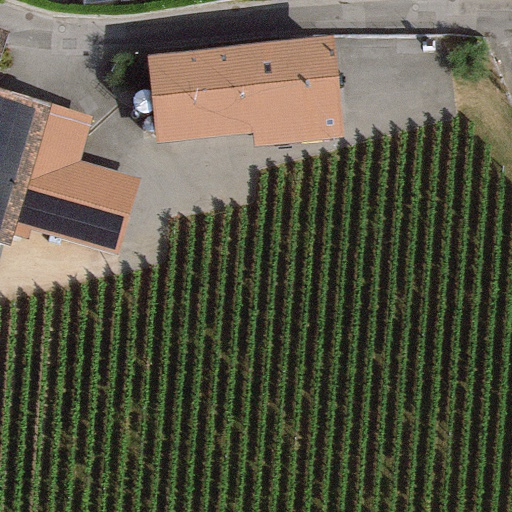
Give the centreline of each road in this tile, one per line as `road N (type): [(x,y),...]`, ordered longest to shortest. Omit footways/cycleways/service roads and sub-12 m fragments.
road 1 (residential): [(0,18),(62,37),(511,24)]
road 2 (track): [(62,37),(67,70),(104,111),(124,157),(170,195),(175,233),(144,262),(0,302)]
